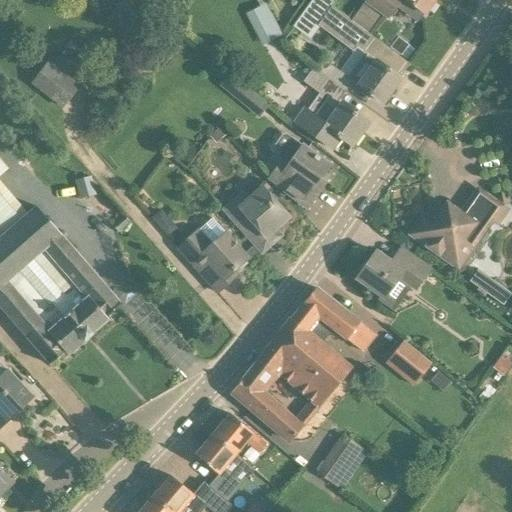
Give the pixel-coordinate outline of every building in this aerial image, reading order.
[(366,0),(364,3),(388,21),(402,0),(424,16),(435,0),(366,0)] [(263,7),(257,11),(246,17),(262,48),(280,39),(263,7)] [(356,49),(365,55),(400,79),(410,65),(331,8),(318,27),(353,53),(356,49)] [(71,50),(56,69),(48,62),(31,84),(63,109),(80,87),(66,77),(81,58),(71,50)] [(383,103),(400,79),(365,55),(348,78),(383,103)] [(313,119),(306,113),(304,112),(295,125),(332,151),(341,139),(351,147),(368,124),(338,103),(346,92),(313,69),(302,84),(309,88),(312,84),(315,86),(312,91),(326,101),(313,119)] [(266,107),(237,84),(228,77),(220,86),(258,117),(266,107)] [(281,163),(268,181),(307,208),(320,191),(314,187),(329,166),(302,147),(292,141),(288,141),(280,152),(284,159),(281,163)] [(243,193),(223,210),(262,254),(281,236),(275,230),(289,218),(262,187),(248,199),(243,193)] [(486,216),(498,225),(508,211),(479,191),(462,215),(448,205),(433,226),(423,219),(411,236),(459,270),(461,266),(470,264),(476,257),(487,239),(486,232),(479,226),(486,216)] [(37,208),(3,237),(0,239),(0,306),(27,338),(30,342),(46,328),(37,317),(49,307),(63,323),(63,322),(82,344),(109,321),(107,318),(122,305),(37,208)] [(200,229),(177,248),(217,293),(234,278),(231,275),(248,259),(212,218),(200,229)] [(377,252),(357,280),(385,300),(400,279),(417,291),(432,269),(403,248),(392,263),(377,252)] [(469,283),(503,306),(511,295),(477,271),(469,283)] [(351,371),(353,369),(323,345),(335,329),(365,351),(377,334),(316,289),(311,296),(309,294),(307,297),(309,298),(291,321),(351,371)] [(46,328),(30,342),(51,366),(66,353),(68,356),(82,344),(63,322),(63,323),(49,307),(37,317),(46,328)] [(318,411),(351,371),(291,321),(258,363),(245,378),(302,427),(316,409),(318,411)] [(405,340),(388,363),(416,386),(434,363),(405,340)] [(8,370),(7,372),(0,364),(0,428),(18,412),(33,397),(8,370)] [(292,443),(318,411),(316,409),(302,427),(245,378),(232,394),(232,393),(231,394),(292,443)] [(229,415),(212,435),(237,456),(247,444),(259,454),(266,446),(229,415)] [(237,456),(212,435),(195,456),(232,486),(239,478),(227,468),(237,456)] [(342,489),(367,453),(342,436),(316,473),(342,489)] [(0,495),(14,483),(0,468),(0,495)] [(171,476),(153,496),(171,511),(182,511),(189,505),(196,511),(202,511),(207,507),(171,476)] [(139,511),(171,511),(153,496),(139,511)]
